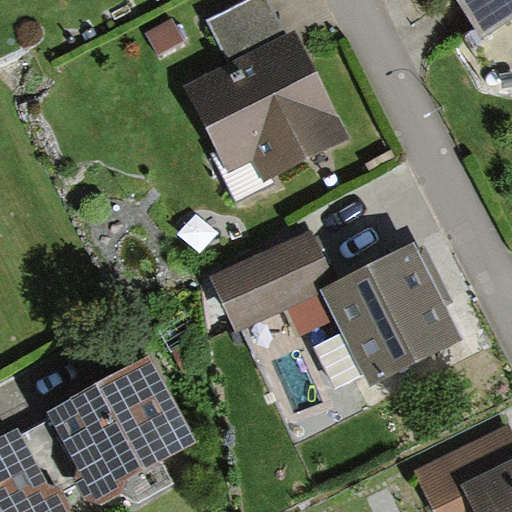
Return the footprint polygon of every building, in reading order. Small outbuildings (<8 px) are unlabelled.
[(232,64),(185,87),(229,176),(254,163),(262,180),(349,137),(297,32),(287,36),(269,0),(251,0),(210,21),(232,64)] [(511,14),(511,0),(461,0),(484,34),(511,14)] [(310,229),(210,275),(237,328),(324,291),(321,285),(336,278),(310,229)] [(460,338),(411,240),(336,278),(321,285),(324,291),(370,383),(460,338)] [(50,412),(81,468),(77,481),(88,500),(102,504),(120,495),(141,502),(173,484),(161,463),(196,444),(167,390),(150,358),(50,412)] [(511,511),(511,437),(507,426),(416,469),(436,511),(463,511),(472,508),(473,511),(511,511)] [(0,439),(0,511),(70,511),(72,507),(63,489),(47,487),(19,429),(0,439)]
